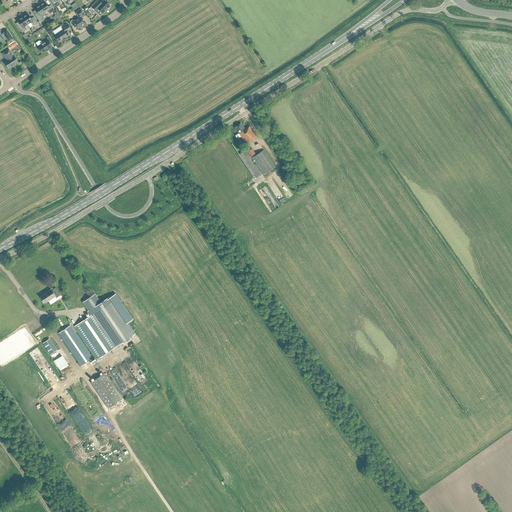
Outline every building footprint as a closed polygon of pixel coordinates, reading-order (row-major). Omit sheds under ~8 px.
[(104,0),(101,3),(97,0),(91,7),(96,11),(98,9),(103,13),(107,8),(108,9),(111,5),(107,3),(104,0)] [(48,7),(44,1),(39,5),(45,13),(48,11),(50,14),(55,11),(51,5),(48,7)] [(39,5),(34,8),(38,13),(35,15),(39,21),(44,18),(42,14),(45,13),(39,5)] [(79,18),(74,21),(73,20),(71,21),(71,22),(71,23),(71,24),(72,24),(73,24),(77,29),(82,26),(83,26),(86,24),(82,17),(85,15),(80,9),(75,12),(79,18)] [(27,13),(22,16),(27,24),(30,22),(33,26),(38,23),(34,17),(31,18),(27,13)] [(22,16),(17,20),(21,25),(18,27),(22,33),(27,30),(24,26),(27,24),(22,16)] [(71,29),(67,23),(62,27),(63,29),(54,35),(59,42),(69,35),(67,32),(71,29)] [(0,34),(0,40),(3,39),(3,38),(5,37),(8,41),(13,38),(7,30),(3,33),(1,35),(0,34)] [(53,42),(49,37),(46,39),(47,40),(38,46),(42,53),(52,47),(50,44),(53,42)] [(14,41),(7,46),(10,50),(15,46),(16,47),(15,47),(18,50),(20,49),(17,45),(17,46),(17,45),(14,41)] [(9,68),(17,62),(13,56),(8,50),(3,54),(6,59),(7,58),(7,60),(4,62),(9,68)] [(248,143),(257,138),(249,126),(245,129),(241,123),(235,127),(239,133),(235,136),(237,138),(240,137),(246,145),(247,144),(248,145),(249,144),(248,143)] [(277,148),(270,138),(266,132),(262,135),(273,150),(277,148)] [(252,148),(247,151),(263,174),(274,167),(263,150),(256,155),(252,148)] [(254,178),(261,174),(245,150),(238,155),(254,178)] [(56,298),(60,295),(55,288),(51,290),(50,289),(40,296),(45,303),(55,296),(56,298)] [(109,296),(100,302),(94,293),(82,302),(91,315),(74,326),(97,359),(135,333),(109,296)] [(81,366),(92,358),(70,325),(58,333),(81,366)] [(145,367),(139,370),(143,379),(149,376),(145,367)] [(108,408),(121,400),(103,373),(91,382),(108,408)] [(128,398),(119,406),(123,410),(132,402),(128,398)] [(54,399),(48,403),(54,412),(63,406),(59,400),(56,402),(54,399)] [(59,423),(61,425),(63,422),(65,424),(72,416),(63,408),(53,419),(56,422),(57,421),(59,423)] [(105,426),(100,431),(103,435),(109,431),(105,426)]
